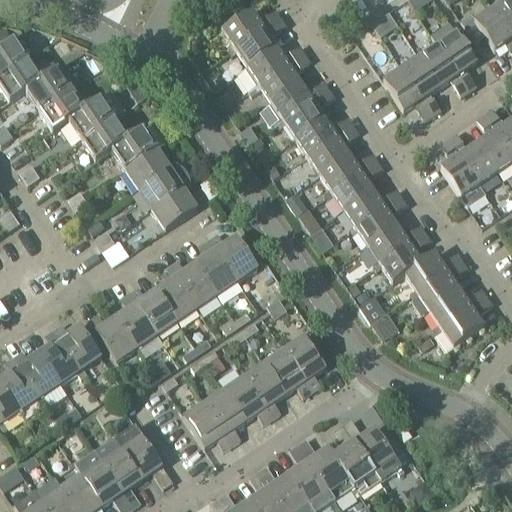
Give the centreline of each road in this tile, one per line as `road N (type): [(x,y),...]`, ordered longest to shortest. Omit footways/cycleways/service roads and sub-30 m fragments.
road 1 (unclassified): [(382,380),(347,343),(151,63)]
road 2 (residential): [(164,511),(199,488),(220,491),(382,380)]
road 3 (residential): [(511,309),(399,157)]
road 4 (residential): [(399,157),(307,0)]
road 5 (residential): [(81,296),(104,294),(217,222)]
road 6 (residential): [(81,296),(0,169)]
road 7 (residential): [(399,157),(511,76)]
